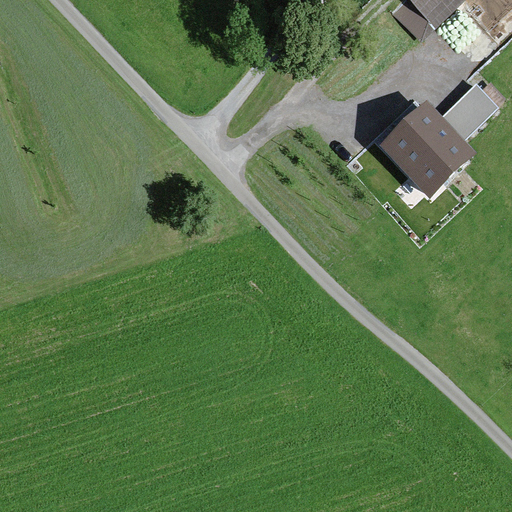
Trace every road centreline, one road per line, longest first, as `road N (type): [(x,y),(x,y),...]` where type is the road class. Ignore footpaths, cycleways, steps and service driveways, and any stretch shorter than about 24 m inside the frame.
road 1 (track): [(195,143),(251,92),(322,0)]
road 2 (track): [(511,270),(430,365)]
